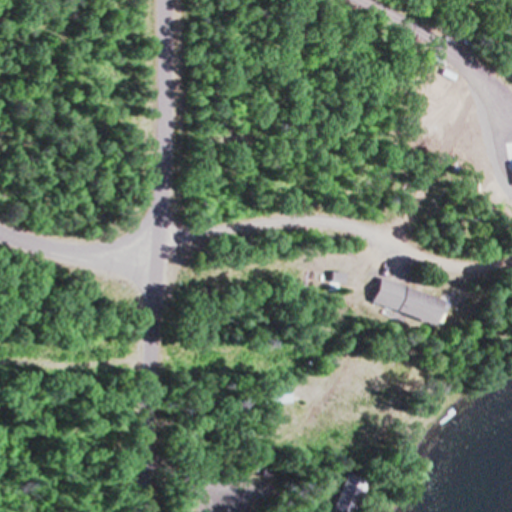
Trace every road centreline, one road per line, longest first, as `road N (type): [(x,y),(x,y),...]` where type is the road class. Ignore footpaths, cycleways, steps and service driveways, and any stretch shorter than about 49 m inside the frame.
road 1 (residential): [(153,0),(146,258)]
road 2 (residential): [(146,258),(147,427),(131,511)]
road 3 (residential): [(0,227),(90,257),(146,258)]
